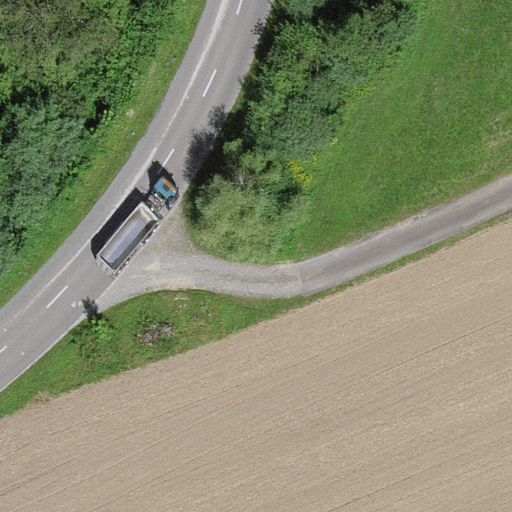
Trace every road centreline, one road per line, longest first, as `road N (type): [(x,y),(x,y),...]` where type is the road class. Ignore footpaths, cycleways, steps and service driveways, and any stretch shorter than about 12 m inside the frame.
road 1 (track): [(97,249),(155,269),(289,277),(511,182)]
road 2 (unclassified): [(0,350),(97,249),(204,84),(232,0)]
